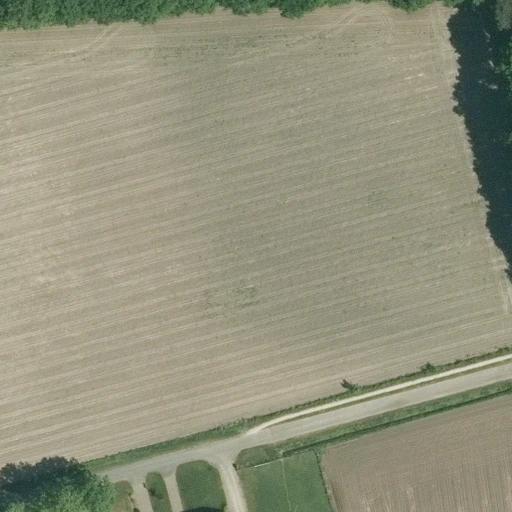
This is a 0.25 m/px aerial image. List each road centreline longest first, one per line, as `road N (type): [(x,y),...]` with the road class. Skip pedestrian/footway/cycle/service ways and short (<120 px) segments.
road 1 (unclassified): [(511,369),(232,443)]
road 2 (unclassified): [(0,507),(232,443)]
